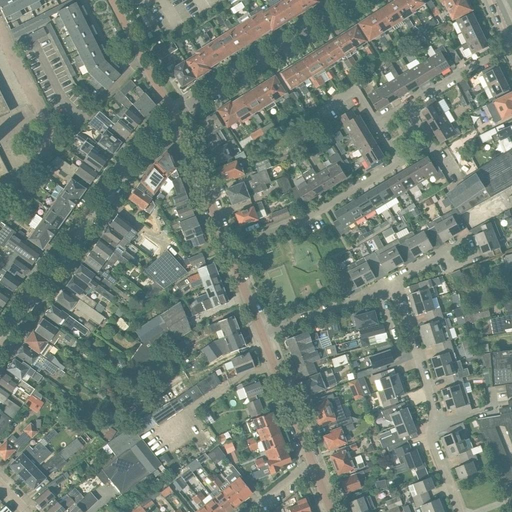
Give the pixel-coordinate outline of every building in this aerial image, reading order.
[(0,0),(0,9),(7,23),(53,0),(0,0)] [(266,6),(261,9),(264,13),(272,28),(273,29),(285,22),(273,3),(272,1),(271,0),(267,0),(266,1),(270,7),(271,6),(272,8),(269,10),(266,6)] [(279,0),(274,0),(272,1),(273,3),(285,22),(296,15),(294,12),(286,0),(284,0),(281,3),(279,0)] [(301,0),(286,0),(294,12),(296,15),(307,8),(301,0)] [(301,0),(307,8),(317,2),(316,0),(301,0)] [(414,11),(406,0),(399,0),(394,4),(405,22),(406,24),(411,21),(407,16),(414,11)] [(421,0),(406,0),(414,11),(415,13),(417,12),(415,8),(424,3),(421,0)] [(435,8),(431,0),(427,3),(431,10),(435,8)] [(442,0),(444,3),(446,2),(454,18),(471,10),(466,0),(442,0)] [(84,22),(82,17),(86,15),(82,6),(77,8),(75,3),(67,7),(60,11),(57,13),(59,17),(53,19),(58,29),(64,26),(66,31),(84,22)] [(65,3),(57,7),(60,11),(67,7),(65,3)] [(394,4),(383,10),(392,25),(401,20),(403,24),(405,22),(394,4)] [(236,6),(231,9),(234,14),(239,11),(236,6)] [(57,7),(50,11),(52,15),(57,13),(60,11),(57,7)] [(260,7),(250,13),(262,34),(272,28),(264,13),(261,9),(260,7)] [(431,10),(435,17),(440,14),(437,7),(435,8),(431,10)] [(383,10),(372,17),(384,37),(386,35),(383,31),(392,25),(383,10)] [(50,11),(42,14),(44,19),(48,17),(52,15),(50,11)] [(242,25),(251,41),(262,34),(250,13),(239,20),(242,25)] [(462,32),(478,25),(473,13),(457,21),(462,32)] [(42,14),(34,18),(37,23),(39,21),(43,20),(44,19),(42,14)] [(225,23),(220,16),(216,18),(220,25),(225,23)] [(383,45),(388,42),(372,17),(361,24),(370,39),(379,33),(382,38),(380,39),(383,45)] [(34,18),(27,22),(29,26),(32,25),(36,23),(37,23),(34,18)] [(226,23),(231,31),(241,47),(251,41),(242,25),(235,29),(232,24),(231,24),(228,20),(225,22),(226,23)] [(66,31),(68,36),(63,38),(68,48),(73,45),(76,50),(94,41),(91,37),(96,34),(91,25),(87,28),(84,22),(66,31)] [(154,32),(160,29),(157,24),(151,27),(154,32)] [(478,25),(462,32),(467,43),(483,35),(478,25)] [(347,33),(358,51),(363,48),(361,44),(366,41),(357,26),(347,33)] [(202,33),(199,29),(192,33),(194,38),(202,33)] [(220,38),(230,54),(241,47),(231,31),(220,38)] [(347,33),(336,40),(345,54),(350,51),(352,55),(358,51),(347,33)] [(467,43),(462,46),(464,50),(462,51),(466,58),(473,54),(489,47),(483,35),(467,43)] [(165,45),(160,36),(154,40),(159,49),(165,45)] [(208,42),(211,48),(219,61),(230,54),(220,38),(213,43),(211,44),(209,41),(208,42)] [(348,59),(345,54),(336,40),(325,46),(337,65),(343,61),(349,69),(353,66),(348,59)] [(445,40),(441,42),(443,46),(450,58),(444,47),(448,45),(445,40)] [(76,50),(78,55),(73,58),(78,68),(83,65),(87,73),(103,61),(101,56),(105,54),(101,45),(97,47),(94,41),(76,50)] [(198,52),(208,68),(219,61),(211,48),(208,42),(207,43),(205,44),(207,46),(198,52)] [(169,45),(160,51),(156,53),(157,54),(160,60),(164,57),(177,49),(174,44),(173,43),(169,45)] [(337,65),(325,46),(315,53),(326,72),(337,65)] [(375,55),(370,46),(365,49),(371,57),(375,55)] [(436,55),(431,58),(440,73),(450,67),(447,62),(451,59),(450,58),(443,46),(434,51),(436,55)] [(461,60),(455,49),(450,52),(457,63),(461,60)] [(194,57),(188,61),(198,77),(209,70),(208,68),(198,52),(197,51),(192,54),(194,57)] [(315,53),(304,60),(313,74),(321,86),(325,83),(320,76),(326,72),(315,53)] [(352,57),(348,59),(353,66),(357,64),(352,57)] [(440,73),(431,58),(420,64),(429,80),(440,73)] [(184,60),(171,68),(183,86),(187,84),(188,86),(193,83),(192,81),(196,78),(190,70),(184,60)] [(293,66),(302,81),(313,74),(304,60),(293,66)] [(87,73),(93,79),(89,83),(90,84),(97,91),(102,86),(106,90),(119,76),(115,71),(118,68),(111,61),(108,65),(103,61),(87,73)] [(389,83),(399,98),(409,92),(400,77),(390,61),(385,64),(387,68),(388,67),(395,79),(389,83)] [(410,70),(419,86),(429,80),(420,64),(410,70)] [(302,81),(293,66),(282,74),(291,88),(297,84),(305,96),(309,93),(302,81)] [(479,78),(484,88),(504,78),(499,67),(483,75),(483,76),(479,78)] [(335,76),(331,70),(327,73),(331,79),(335,76)] [(409,92),(419,86),(410,70),(400,77),(409,92)] [(313,74),(309,77),(316,88),(321,86),(313,74)] [(373,79),(371,75),(356,84),(360,90),(370,84),(368,81),(373,79)] [(275,78),(264,85),(276,103),(283,98),(285,99),(289,106),(294,103),(289,96),(288,95),(289,95),(286,90),(284,92),(280,87),(275,78)] [(510,90),(504,78),(484,88),(484,89),(488,86),(494,98),(510,90)] [(130,80),(120,90),(124,96),(135,85),(130,80)] [(388,104),(399,98),(389,83),(379,89),(388,104)] [(264,85),(253,92),(263,106),(266,111),(275,106),(277,105),(276,103),(264,85)] [(388,104),(379,89),(376,85),(372,87),(375,91),(368,95),(377,111),(388,104)] [(81,90),(86,95),(90,91),(85,86),(81,90)] [(139,98),(132,105),(140,114),(143,117),(144,117),(145,118),(149,114),(148,113),(155,106),(137,86),(132,91),(139,98)] [(120,90),(112,98),(119,105),(121,104),(127,110),(120,118),(127,124),(133,129),(135,128),(136,129),(139,125),(138,124),(142,119),(138,116),(140,114),(132,105),(131,105),(126,98),(125,99),(123,96),(124,96),(120,90)] [(86,95),(91,99),(95,96),(90,91),(86,95)] [(253,92),(243,98),(245,102),(254,116),(256,114),(254,112),(263,106),(253,92)] [(289,96),(294,103),(298,100),(294,93),(289,96)] [(511,115),(511,94),(511,93),(487,105),(496,123),(511,115)] [(243,98),(232,105),(241,120),(250,115),(251,117),(254,116),(243,98)] [(231,103),(219,111),(228,125),(234,122),(236,125),(242,122),(241,120),(232,105),(231,103)] [(422,112),(429,123),(444,113),(437,103),(422,112)] [(316,104),(305,111),(307,114),(318,107),(316,104)] [(340,117),(350,135),(366,126),(359,116),(356,118),(351,110),(340,117)] [(99,111),(95,117),(110,131),(110,130),(112,128),(125,140),(133,129),(127,124),(120,118),(115,124),(99,111)] [(217,112),(207,118),(222,143),(227,140),(220,130),(226,127),(217,112)] [(435,133),(450,124),(444,113),(429,123),(435,133)] [(262,122),(258,114),(254,116),(259,124),(262,122)] [(89,123),(88,124),(97,131),(100,133),(94,140),(105,150),(106,149),(112,153),(113,152),(115,153),(118,149),(117,148),(118,147),(117,146),(120,143),(101,127),(103,125),(103,124),(95,118),(94,117),(89,123)] [(211,150),(222,143),(207,118),(205,120),(204,119),(199,122),(202,129),(203,129),(211,150)] [(454,130),(450,124),(435,133),(441,144),(460,132),(458,128),(454,130)] [(366,126),(350,135),(357,146),(372,137),(366,126)] [(482,134),(481,135),(484,143),(493,139),(495,143),(502,139),(507,152),(511,149),(511,127),(497,134),(495,128),(482,134)] [(261,129),(250,135),(254,142),(265,136),(261,129)] [(79,132),(74,137),(83,144),(79,149),(81,150),(87,155),(82,162),(97,173),(98,171),(100,172),(101,172),(104,168),(103,166),(106,160),(97,154),(99,151),(85,141),(87,138),(79,132)] [(333,142),(326,134),(320,138),(326,145),(333,142)] [(357,160),(378,147),(372,137),(357,146),(363,156),(357,160)] [(238,145),(234,140),(227,143),(228,145),(212,152),(217,164),(226,160),(233,157),(229,148),(238,145)] [(249,145),(246,141),(243,140),(239,142),(243,149),(249,145)] [(363,156),(357,160),(358,162),(358,163),(361,164),(365,162),(368,167),(365,169),(364,172),(365,174),(371,170),(383,163),(381,160),(385,158),(378,147),(363,156)] [(511,149),(507,152),(491,162),(491,161),(478,169),(475,172),(463,179),(465,182),(447,195),(456,208),(460,215),(511,186),(511,149)] [(172,197),(175,204),(188,199),(169,152),(166,151),(153,164),(166,177),(170,181),(171,182),(176,195),(172,197)] [(333,165),(327,168),(337,184),(347,178),(344,174),(349,171),(346,166),(343,162),(340,156),(338,153),(329,158),(333,165)] [(58,156),(51,162),(61,169),(60,170),(67,175),(67,174),(72,178),(74,174),(89,184),(93,179),(95,180),(98,176),(97,174),(97,173),(82,162),(78,168),(72,164),(70,166),(58,156)] [(428,157),(418,163),(427,179),(433,175),(435,176),(437,179),(439,180),(445,177),(438,166),(435,168),(428,157)] [(268,159),(256,164),(259,172),(272,167),(268,159)] [(241,169),(238,161),(219,169),(224,181),(235,177),(235,179),(253,172),(251,167),(244,170),(243,168),(241,169)] [(418,163),(407,170),(417,185),(420,190),(423,188),(423,187),(420,183),(427,179),(418,163)] [(146,173),(140,182),(153,195),(159,186),(160,185),(165,188),(170,181),(166,177),(153,164),(146,173)] [(306,180),(316,196),(327,190),(317,174),(316,174),(312,168),(303,174),(306,180)] [(327,168),(317,174),(327,190),(337,184),(327,168)] [(228,191),(226,192),(227,196),(229,195),(230,197),(256,187),(255,185),(261,183),(261,184),(265,182),(265,184),(271,182),(266,170),(259,173),(251,176),(252,180),(245,183),(244,182),(236,186),(227,189),(228,191)] [(417,185),(407,170),(397,176),(406,191),(417,185)] [(287,176),(276,180),(282,193),(292,189),(287,176)] [(386,182),(396,197),(406,191),(397,176),(386,182)] [(70,179),(63,189),(78,200),(78,199),(78,198),(80,198),(81,196),(81,194),(85,189),(70,179)] [(316,196),(306,180),(296,187),(292,189),(299,206),(305,203),(316,196)] [(153,195),(140,182),(128,199),(149,214),(153,208),(155,206),(151,199),(150,198),(153,195)] [(256,187),(230,197),(233,205),(242,202),(251,198),(250,196),(264,191),(267,189),(265,184),(265,182),(261,184),(261,183),(255,185),(256,187)] [(385,204),(396,197),(386,182),(376,188),(385,204)] [(29,186),(24,191),(30,195),(34,190),(29,186)] [(58,186),(50,195),(56,199),(71,210),(78,200),(63,189),(58,186)] [(375,210),(385,204),(376,188),(366,194),(375,210)] [(17,198),(15,200),(21,205),(26,198),(20,194),(19,195),(17,198)] [(366,194),(356,200),(365,216),(375,210),(366,194)] [(69,211),(70,210),(71,210),(56,199),(48,209),(63,219),(67,214),(68,214),(70,212),(69,211)] [(345,207),(355,222),(365,216),(356,200),(345,207)] [(248,210),(237,214),(239,220),(238,221),(239,224),(241,225),(241,227),(258,220),(255,212),(264,209),(262,202),(247,208),(248,210)] [(189,204),(175,210),(179,221),(194,215),(189,204)] [(355,222),(345,207),(334,213),(339,220),(333,223),(341,235),(350,230),(348,226),(355,222)] [(420,213),(416,207),(410,211),(414,217),(420,213)] [(290,216),(287,208),(271,214),(274,222),(290,216)] [(452,237),(461,232),(459,228),(456,221),(461,219),(459,216),(460,215),(456,208),(441,216),(444,221),(452,237)] [(48,209),(41,219),(48,224),(57,230),(56,229),(57,228),(59,228),(60,226),(60,224),(63,219),(48,209)] [(36,215),(28,225),(34,229),(49,240),(57,230),(48,224),(41,219),(36,215)] [(110,221),(108,224),(109,226),(108,227),(123,238),(128,242),(129,243),(134,236),(137,232),(138,231),(125,221),(117,215),(113,220),(111,220),(110,221)] [(442,241),(443,242),(452,237),(444,221),(441,216),(427,224),(429,229),(433,237),(439,234),(442,241)] [(172,223),(168,225),(172,232),(180,229),(185,241),(190,239),(193,247),(197,246),(199,247),(203,245),(204,243),(201,235),(201,234),(194,217),(185,221),(180,223),(179,221),(172,223)] [(477,238),(473,239),(476,246),(478,245),(479,245),(487,242),(496,238),(497,238),(501,236),(495,221),(490,223),(482,226),(484,232),(476,235),(477,238)] [(4,226),(0,231),(0,245),(3,248),(5,245),(14,252),(32,265),(34,262),(36,264),(37,263),(36,262),(39,259),(40,258),(38,257),(40,254),(15,237),(17,234),(4,225),(4,226)] [(104,234),(101,238),(109,244),(110,245),(109,246),(127,260),(130,263),(131,263),(133,259),(134,258),(124,251),(124,252),(117,247),(119,245),(123,248),(128,242),(123,238),(108,227),(107,228),(105,228),(103,231),(104,233),(103,234),(104,234)] [(367,232),(364,228),(360,231),(363,235),(364,237),(365,239),(369,236),(367,232)] [(34,229),(27,239),(42,250),(45,244),(47,244),(49,242),(48,241),(49,240),(34,229)] [(429,229),(415,237),(424,253),(433,248),(428,239),(433,237),(429,229)] [(412,232),(398,239),(401,244),(402,247),(404,249),(406,255),(412,252),(414,256),(414,258),(417,256),(424,253),(415,237),(412,232)] [(487,242),(479,245),(482,252),(484,252),(485,254),(488,253),(490,258),(499,255),(503,253),(497,238),(496,238),(487,242)] [(124,264),(127,260),(109,246),(99,239),(90,252),(101,261),(104,262),(107,265),(113,256),(115,258),(124,264)] [(398,239),(384,247),(387,252),(395,268),(402,264),(404,263),(404,262),(401,257),(406,255),(404,249),(402,247),(401,244),(398,239)] [(386,273),(388,272),(395,268),(387,252),(384,247),(370,255),(372,260),(378,270),(383,268),(386,273)] [(166,250),(143,272),(155,282),(164,289),(187,273),(166,250)] [(0,257),(0,266),(14,276),(16,274),(22,278),(23,278),(26,274),(27,273),(29,271),(29,269),(32,265),(14,252),(7,261),(5,262),(0,257)] [(104,262),(101,261),(90,252),(83,262),(106,280),(113,285),(116,281),(103,272),(102,274),(98,270),(100,267),(104,262)] [(205,261),(202,253),(187,259),(190,264),(191,266),(205,261)] [(367,283),(376,278),(373,273),(378,270),(372,260),(370,255),(355,262),(367,283)] [(357,288),(360,287),(367,283),(355,262),(341,270),(345,279),(348,289),(356,285),(357,288)] [(216,273),(214,268),(216,267),(215,265),(213,265),(212,263),(196,270),(198,274),(187,278),(175,286),(179,291),(190,283),(216,273)] [(73,276),(91,288),(97,293),(102,296),(107,300),(110,302),(114,296),(100,288),(96,284),(100,279),(95,275),(81,265),(73,276)] [(13,277),(0,267),(0,282),(13,292),(16,287),(18,286),(19,284),(19,283),(20,282),(13,277)] [(450,274),(455,283),(464,282),(460,270),(450,274)] [(220,283),(219,280),(220,279),(219,276),(217,276),(216,273),(190,283),(179,291),(182,296),(192,289),(191,288),(202,284),(204,289),(212,286),(220,283)] [(76,293),(74,296),(92,309),(96,303),(83,294),(82,295),(80,294),(82,291),(86,294),(91,288),(73,276),(66,286),(76,293)] [(421,291),(409,295),(412,305),(432,299),(430,294),(435,293),(433,287),(441,285),(438,278),(419,284),(421,291)] [(155,282),(146,293),(151,297),(164,289),(155,282)] [(224,293),(223,289),(224,288),(222,284),(221,284),(220,283),(212,286),(204,289),(206,295),(195,299),(197,304),(224,293)] [(0,307),(1,308),(2,307),(3,307),(4,306),(5,304),(5,303),(6,301),(8,298),(7,297),(5,295),(0,292),(1,291),(0,289),(0,307)] [(92,309),(74,296),(71,294),(70,295),(63,290),(55,301),(71,312),(74,308),(98,325),(104,317),(92,309)] [(143,299),(136,293),(131,299),(138,304),(143,299)] [(174,339),(175,340),(181,337),(191,331),(186,319),(211,309),(228,302),(224,293),(197,304),(193,307),(189,310),(187,306),(183,300),(184,299),(159,316),(134,332),(143,345),(144,346),(154,353),(154,352),(174,339)] [(432,299),(412,305),(415,316),(428,312),(430,317),(441,314),(440,308),(435,309),(432,299)] [(491,318),(487,303),(478,305),(462,309),(466,324),(491,318)] [(85,335),(88,330),(61,311),(60,311),(52,306),(49,310),(47,310),(45,313),(46,315),(45,316),(58,325),(62,319),(73,327),(85,335)] [(376,322),(378,322),(376,315),(374,315),(373,311),(353,317),(356,329),(377,324),(376,322)] [(419,327),(422,337),(442,331),(449,329),(446,318),(443,319),(441,314),(430,317),(431,323),(419,327)] [(511,314),(507,315),(507,316),(491,319),(493,335),(511,331),(511,314)] [(207,320),(199,325),(193,329),(191,331),(181,337),(185,344),(201,335),(199,332),(203,330),(205,336),(211,333),(212,334),(219,331),(219,332),(221,331),(224,338),(239,332),(233,316),(224,320),(209,326),(207,320)] [(39,324),(34,331),(42,337),(49,342),(53,345),(58,338),(70,347),(74,347),(76,344),(75,340),(65,334),(58,328),(57,329),(51,325),(43,319),(42,319),(41,318),(40,320),(38,323),(39,324)] [(114,323),(125,332),(130,328),(129,327),(125,324),(126,322),(121,319),(114,323)] [(334,335),(331,323),(325,324),(327,330),(328,337),(334,335)] [(368,337),(384,333),(382,325),(359,331),(361,339),(368,337)] [(438,344),(440,349),(452,346),(450,340),(452,339),(449,329),(442,331),(422,337),(425,348),(438,344)] [(31,349),(51,363),(54,357),(48,353),(53,346),(46,342),(33,332),(26,342),(30,345),(29,347),(31,349)] [(211,343),(201,350),(210,362),(221,355),(222,356),(229,353),(236,350),(245,347),(239,332),(224,338),(211,343)] [(318,339),(316,333),(308,336),(307,332),(286,340),(284,342),(286,346),(288,347),(289,350),(318,339)] [(370,345),(388,340),(386,332),(384,333),(368,337),(370,345)] [(322,348),(318,339),(289,350),(290,353),(289,355),(291,358),(293,359),(322,348)] [(378,352),(390,349),(388,341),(376,345),(378,352)] [(155,354),(154,353),(144,346),(143,347),(140,345),(130,359),(138,365),(155,354)] [(173,351),(169,345),(158,353),(162,358),(173,351)] [(58,368),(57,368),(50,363),(51,363),(31,349),(30,350),(24,346),(20,351),(18,351),(17,353),(17,354),(16,356),(38,372),(41,367),(53,375),(58,368)] [(452,346),(440,349),(441,355),(431,358),(435,369),(457,362),(452,346)] [(293,359),(293,360),(292,362),(293,365),(295,366),(296,369),(324,359),(325,358),(324,355),(327,354),(324,348),(322,348),(293,359)] [(511,350),(491,353),(491,361),(493,387),(505,385),(511,383),(511,350)] [(392,362),(388,351),(368,358),(372,368),(366,370),(368,375),(386,369),(385,365),(392,362)] [(253,367),(248,353),(231,360),(234,368),(224,372),(227,379),(246,372),(245,370),(253,367)] [(491,353),(482,354),(484,362),(491,361),(491,353)] [(344,355),(332,359),(335,367),(347,363),(344,355)] [(314,368),(322,365),(323,368),(328,366),(325,358),(324,359),(296,369),(300,378),(315,372),(314,368)] [(21,380),(25,374),(38,383),(42,377),(30,368),(22,362),(21,364),(14,359),(11,363),(8,363),(6,366),(7,368),(6,370),(7,370),(21,380)] [(460,360),(457,362),(435,369),(438,379),(445,377),(447,382),(450,382),(462,378),(470,375),(467,368),(463,370),(460,360)] [(310,380),(302,383),(305,389),(303,390),(305,394),(306,394),(307,396),(324,389),(332,386),(329,377),(333,375),(333,374),(342,371),(340,366),(331,369),(318,374),(309,378),(310,380)] [(402,383),(399,373),(393,375),(391,369),(372,376),(374,381),(379,380),(382,390),(399,384),(402,383)] [(0,386),(10,394),(13,388),(15,386),(21,391),(29,397),(34,390),(21,380),(7,370),(4,373),(0,378),(0,377),(0,386)] [(189,389),(151,415),(158,425),(220,383),(213,373),(189,389)] [(136,374),(128,386),(135,391),(144,379),(136,374)] [(462,378),(450,382),(451,387),(442,390),(445,401),(467,394),(462,378)] [(363,397),(356,379),(348,383),(354,401),(363,397)] [(188,388),(182,380),(167,391),(166,390),(154,397),(161,407),(188,388)] [(263,392),(258,380),(242,386),(247,399),(247,398),(252,410),(260,406),(258,399),(257,400),(255,395),(263,392)] [(386,400),(381,402),(383,407),(395,403),(393,398),(406,394),(402,383),(399,384),(382,390),(386,400)] [(0,402),(6,406),(2,413),(1,412),(1,413),(11,420),(12,420),(21,408),(6,398),(10,394),(0,386),(0,402)] [(34,390),(29,397),(24,404),(36,413),(43,403),(40,400),(42,396),(34,390)] [(331,410),(340,406),(337,397),(333,398),(332,394),(318,399),(319,402),(311,405),(315,416),(331,410)] [(472,410),(467,394),(445,401),(448,411),(458,408),(460,414),(472,410)] [(394,426),(410,420),(410,418),(411,417),(410,412),(407,412),(406,408),(398,411),(396,405),(381,411),(384,420),(389,422),(392,421),(394,426)] [(345,418),(340,406),(331,410),(315,416),(319,427),(328,424),(329,426),(335,424),(336,428),(352,422),(350,417),(350,416),(345,418)] [(143,410),(136,415),(140,421),(147,415),(143,410)] [(217,419),(211,411),(201,417),(207,426),(217,419)] [(0,435),(11,420),(1,413),(0,413),(0,435)] [(257,430),(275,423),(271,413),(246,422),(250,433),(257,430)] [(477,420),(481,430),(486,429),(490,428),(489,423),(489,418),(479,419),(477,420)] [(410,420),(394,426),(396,431),(390,434),(391,435),(379,440),(382,448),(409,440),(407,435),(415,432),(414,428),(415,426),(414,422),(411,422),(410,420)] [(275,423),(257,430),(261,440),(279,434),(275,423)] [(331,434),(323,437),(325,443),(324,443),(326,448),(327,448),(328,449),(345,443),(341,432),(346,432),(354,429),(352,423),(339,428),(330,432),(331,434)] [(441,438),(445,448),(464,441),(460,430),(465,429),(463,423),(461,424),(451,428),(453,433),(441,438)] [(7,441),(0,446),(0,455),(4,460),(15,450),(17,452),(38,432),(30,424),(24,430),(25,432),(16,440),(12,436),(7,441)] [(106,444),(116,458),(141,440),(131,427),(124,431),(106,444)] [(116,432),(110,428),(104,437),(110,441),(116,432)] [(225,440),(223,434),(216,438),(219,443),(218,443),(225,440)] [(258,448),(260,453),(265,451),(272,448),(283,444),(279,434),(261,440),(256,443),(258,448)] [(47,443),(52,439),(47,435),(43,439),(47,443)] [(76,438),(58,453),(64,461),(82,446),(76,438)] [(246,440),(248,446),(256,443),(254,438),(246,440)] [(469,439),(464,441),(458,443),(445,448),(449,458),(461,454),(463,459),(475,454),(482,451),(480,446),(474,448),(473,449),(469,439)] [(125,492),(125,493),(131,488),(160,464),(147,447),(141,440),(116,458),(113,461),(102,470),(101,469),(94,474),(103,485),(109,480),(121,495),(125,492)] [(21,454),(17,458),(9,465),(17,473),(40,451),(45,447),(44,446),(40,442),(35,446),(32,449),(29,446),(21,454)] [(224,444),(227,454),(230,453),(233,451),(230,442),(224,444)] [(256,443),(248,446),(250,451),(258,448),(256,443)] [(350,459),(347,452),(357,449),(355,443),(336,451),(337,453),(330,456),(332,460),(330,461),(332,466),(334,465),(350,459)] [(269,461),(287,454),(283,444),(265,451),(269,461)] [(411,452),(408,444),(394,450),(400,465),(404,463),(407,470),(415,467),(416,470),(425,467),(418,449),(411,452)] [(212,451),(215,455),(221,450),(218,446),(212,451)] [(40,451),(17,473),(26,482),(38,471),(33,466),(49,451),(45,447),(40,451)] [(241,460),(237,450),(233,451),(230,453),(234,463),(241,460)] [(49,460),(38,471),(26,482),(33,489),(45,478),(42,475),(53,465),(59,471),(67,463),(58,454),(50,461),(49,460)] [(258,471),(253,473),(255,480),(271,474),(278,471),(277,470),(281,468),(280,465),(290,461),(287,454),(269,461),(266,462),(264,463),(266,468),(258,471)] [(475,454),(463,459),(466,464),(456,468),(460,479),(477,472),(473,462),(477,460),(475,454)] [(350,459),(332,466),(334,471),(336,470),(338,474),(344,472),(345,474),(354,471),(364,467),(362,462),(360,455),(354,457),(350,459)] [(200,456),(195,459),(199,464),(203,461),(200,456)] [(266,468),(264,463),(262,463),(256,466),(258,471),(266,468)] [(233,473),(225,479),(226,481),(230,485),(242,500),(251,493),(245,485),(240,479),(242,478),(232,466),(229,468),(233,473)] [(424,476),(422,470),(415,472),(418,479),(424,476)] [(365,477),(362,471),(346,477),(347,479),(340,481),(342,486),(341,486),(343,491),(344,491),(345,493),(360,487),(357,480),(365,477)] [(39,494),(33,500),(38,504),(37,506),(39,507),(41,507),(42,509),(49,502),(54,497),(48,491),(65,480),(62,475),(52,482),(45,486),(38,493),(39,494)] [(500,478),(503,483),(511,481),(511,475),(505,477),(500,478)] [(212,481),(208,476),(204,479),(214,491),(218,488),(212,481)] [(217,477),(212,481),(218,488),(222,484),(217,477)] [(182,478),(174,481),(177,489),(184,486),(182,478)] [(412,497),(414,502),(419,500),(426,497),(424,492),(433,488),(429,478),(420,481),(412,484),(408,486),(412,497)] [(378,481),(379,489),(386,488),(384,480),(378,481)] [(511,481),(503,483),(511,503),(511,502),(511,481)] [(233,507),(242,500),(230,485),(222,492),(233,507)] [(131,488),(125,493),(130,498),(135,494),(131,488)] [(214,491),(209,495),(223,511),(227,511),(233,507),(222,492),(218,488),(214,491)] [(160,495),(156,490),(148,497),(151,501),(160,495)] [(51,506),(44,511),(63,511),(64,511),(65,511),(74,503),(75,504),(83,497),(77,491),(69,496),(59,505),(55,502),(51,506)] [(200,491),(195,495),(201,501),(205,498),(200,491)] [(67,511),(84,511),(81,509),(94,497),(90,492),(83,497),(75,504),(67,511)] [(363,498),(361,494),(361,493),(352,496),(353,501),(349,503),(352,511),(366,511),(374,509),(369,496),(362,498),(363,498)] [(195,495),(191,498),(196,505),(201,501),(195,495)] [(223,511),(209,495),(205,498),(201,501),(204,506),(209,511),(223,511)] [(384,502),(388,510),(397,506),(401,505),(398,497),(384,502)] [(419,500),(414,502),(416,508),(421,506),(423,511),(434,511),(442,509),(444,508),(440,498),(428,503),(426,497),(419,500)] [(288,509),(289,511),(307,511),(309,511),(305,499),(296,502),(298,505),(288,509)]
